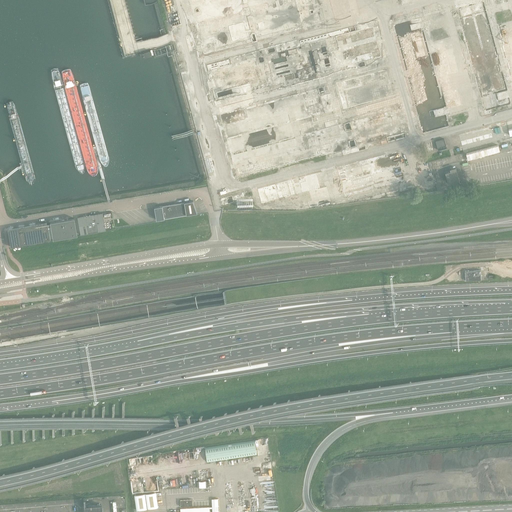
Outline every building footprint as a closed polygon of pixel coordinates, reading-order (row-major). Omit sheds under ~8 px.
[(498,145),(466,154),(468,160),(500,151),(498,145)] [(450,170),(445,172),(449,184),(460,181),(456,167),(450,168),(450,170)] [(193,201),(155,208),(157,220),(197,213),(193,201)] [(102,213),(78,218),(81,235),(105,231),(102,213)] [(50,223),(46,224),(49,239),(52,239),(52,240),(77,235),(74,218),(50,222),(50,223)] [(10,247),(49,240),(49,239),(46,224),(46,223),(7,229),(10,247)] [(481,274),(481,270),(465,272),(465,275),(466,281),(481,280),(481,274)] [(198,308),(227,303),(227,304),(272,298),(288,296),(304,295),(326,292),(304,294),(288,296),(272,298),(227,304),(225,290),(288,281),(303,280),(324,277),(324,276),(303,279),(288,281),(225,290),(225,291),(195,295),(194,295),(146,303),(97,311),(48,320),(8,328),(48,321),(97,312),(146,303),(196,296),(225,291),(225,293),(226,297),(176,304),(176,305),(226,297),(226,300),(226,303),(198,307),(148,316),(99,324),(50,333),(10,340),(50,333),(99,325),(148,316),(198,308)] [(255,439),(205,446),(207,461),(257,454),(255,439)] [(157,491),(146,492),(148,507),(159,506),(157,491)] [(145,492),(134,494),(136,509),(147,507),(145,492)] [(190,501),(181,502),(181,511),(210,511),(210,506),(190,507),(190,501)]
